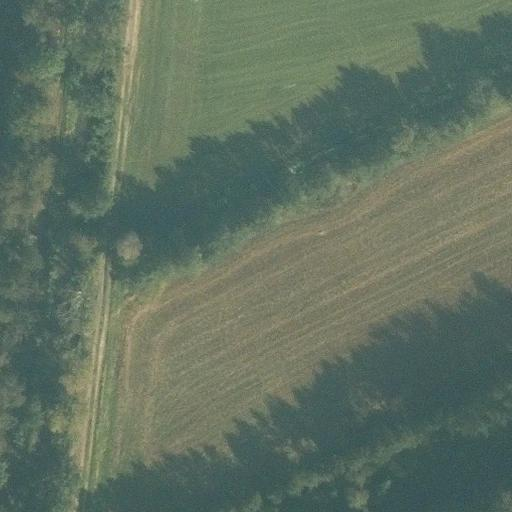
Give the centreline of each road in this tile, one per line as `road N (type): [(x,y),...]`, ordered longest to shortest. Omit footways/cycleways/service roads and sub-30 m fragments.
road 1 (track): [(76,511),(133,0)]
road 2 (track): [(60,0),(0,488)]
